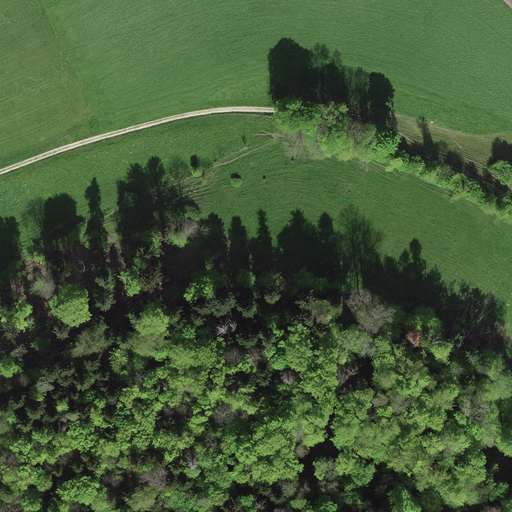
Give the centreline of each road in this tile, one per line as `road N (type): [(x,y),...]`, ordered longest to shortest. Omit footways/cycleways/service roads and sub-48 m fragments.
road 1 (track): [(511,194),(433,146),(339,113),(267,103),(176,114),(0,171)]
road 2 (track): [(0,357),(65,339),(202,277),(330,276),(381,292)]
